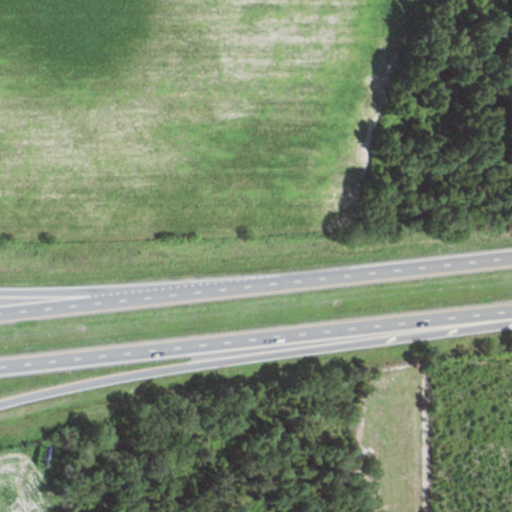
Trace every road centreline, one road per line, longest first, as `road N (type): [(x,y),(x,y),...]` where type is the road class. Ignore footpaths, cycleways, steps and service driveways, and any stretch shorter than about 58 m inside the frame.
road 1 (motorway): [(0,404),(511,311)]
road 2 (motorway): [(0,366),(511,310)]
road 3 (motorway): [(511,257),(0,312)]
road 4 (motorway): [(167,295),(0,291)]
